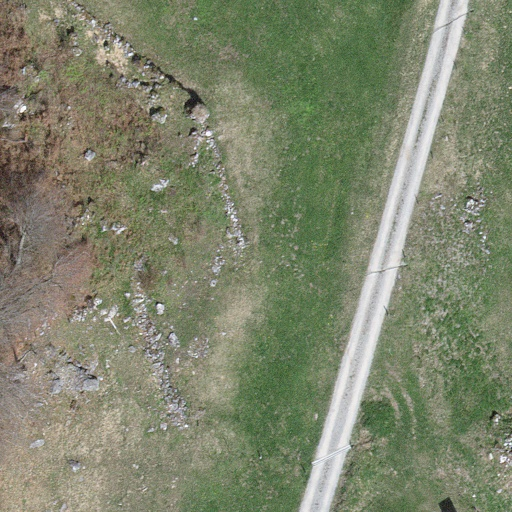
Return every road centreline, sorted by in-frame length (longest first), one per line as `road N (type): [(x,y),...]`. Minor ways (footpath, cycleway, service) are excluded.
road 1 (track): [(316,511),(452,0)]
road 2 (track): [(349,389),(323,348),(316,305),(289,0)]
